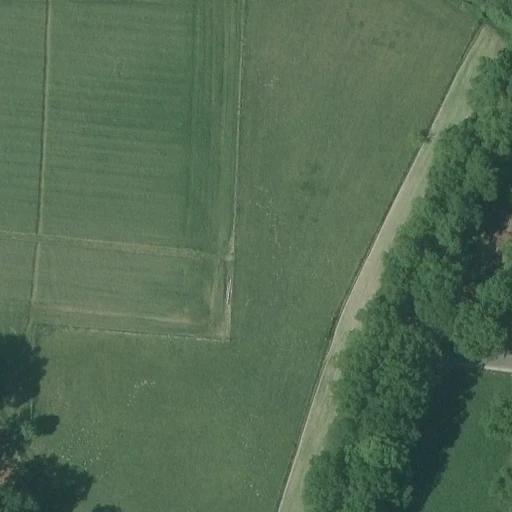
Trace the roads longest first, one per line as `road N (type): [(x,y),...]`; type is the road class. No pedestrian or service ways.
road 1 (tertiary): [(398,350),(436,239),(511,108)]
road 2 (tertiary): [(344,511),(398,350)]
